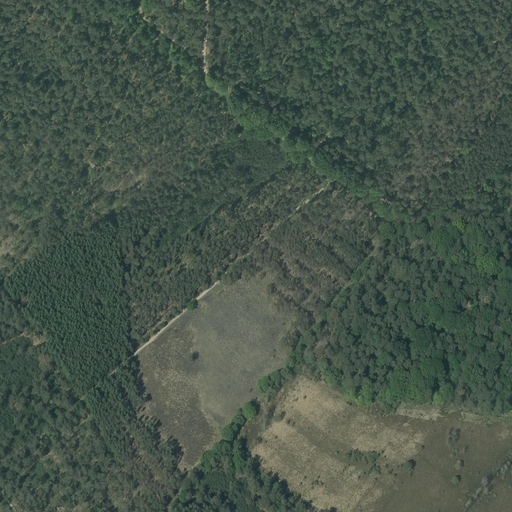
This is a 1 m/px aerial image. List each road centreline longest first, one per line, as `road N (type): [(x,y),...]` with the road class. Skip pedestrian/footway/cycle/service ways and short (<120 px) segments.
road 1 (unknown): [(0,473),(283,214),(352,161)]
road 2 (track): [(511,295),(204,73),(204,0)]
road 3 (track): [(401,214),(161,511)]
road 4 (unknown): [(352,161),(188,44),(155,0)]
road 5 (track): [(202,0),(125,14),(112,2),(0,76)]
road 6 (unknown): [(352,161),(381,172),(429,225),(464,239),(487,269),(511,278)]
